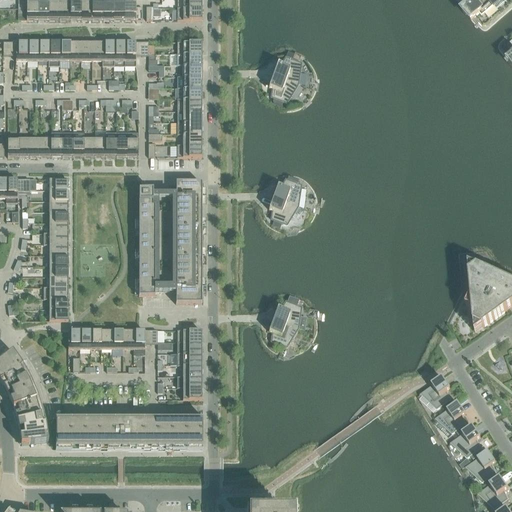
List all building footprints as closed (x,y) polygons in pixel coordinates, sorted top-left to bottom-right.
[(92,23),(103,23),(103,0),(102,0),(102,4),(92,4),(92,23)] [(103,0),(103,23),(114,23),(114,0),(103,0)] [(114,0),(114,23),(125,23),(125,4),(114,4),(114,0)] [(177,10),(177,11),(202,11),(201,0),(177,0),(183,0),(183,10),(177,10)] [(470,4),(478,14),(481,17),(494,6),(488,0),(468,0),(467,1),(470,4)] [(26,23),(37,23),(37,4),(26,4),(26,23)] [(37,23),(48,23),(48,4),(37,4),(37,23)] [(48,23),(59,23),(59,4),(48,4),(48,23)] [(59,23),(70,23),(70,4),(59,4),(59,23)] [(70,23),(81,23),(81,4),(70,4),(70,23)] [(81,23),(92,23),(92,4),(81,4),(81,23)] [(125,4),(125,23),(136,23),(142,23),(142,9),(136,9),(136,4),(125,4)] [(478,14),(470,4),(462,11),(471,21),(478,14)] [(202,11),(177,11),(177,23),(202,23),(202,11)] [(16,64),(27,64),(27,44),(16,44),(16,58),(16,64)] [(27,64),(38,64),(38,44),(27,44),(27,64)] [(38,64),(49,64),(49,44),(38,44),(38,64)] [(59,69),(59,64),(59,44),(49,44),(49,64),(49,69),(59,69)] [(59,64),(70,64),(70,44),(59,44),(59,64)] [(70,64),(81,64),(81,44),(70,44),(70,64)] [(81,64),(92,64),(92,44),(81,44),(81,64)] [(102,69),(103,69),(103,44),(92,44),(92,64),(102,64),(102,69)] [(103,44),(103,69),(114,69),(114,44),(103,44)] [(125,44),(114,44),(114,69),(125,69),(125,64),(125,44)] [(142,44),(125,44),(125,64),(125,69),(136,69),(136,58),(142,58),(142,44)] [(177,44),(177,56),(202,56),(202,44),(177,44)] [(292,62),(294,56),(287,54),(286,56),(285,60),(292,62)] [(177,67),(183,67),(202,68),(202,62),(203,62),(203,57),(202,57),(202,56),(177,56),(177,67)] [(277,66),(273,78),(298,87),(303,89),(305,76),(299,75),(301,65),(292,62),(285,60),(281,67),(277,66)] [(183,67),(183,79),(202,79),(202,68),(183,67)] [(298,87),(273,78),(269,90),(272,91),(271,99),(274,100),(283,104),(286,105),(298,87)] [(202,79),(183,79),(177,79),(177,91),(183,91),(202,91),(202,79)] [(177,101),(177,102),(202,102),(202,91),(183,91),(183,101),(177,101)] [(177,102),(177,114),(202,114),(202,107),(203,107),(203,103),(202,103),(202,102),(177,102)] [(177,114),(177,125),(202,125),(202,114),(177,114)] [(153,125),(148,125),(148,137),(153,137),(158,137),(158,131),(153,131),(153,125)] [(177,125),(177,137),(202,137),(202,125),(177,125)] [(51,160),(62,160),(62,135),(51,135),(51,141),(51,160)] [(62,160),(73,160),(73,141),(73,135),(62,135),(62,160)] [(117,160),(127,160),(127,141),(127,135),(116,135),(116,141),(117,141),(117,160)] [(177,147),(177,148),(202,148),(202,137),(177,137),(183,137),(183,147),(177,147)] [(7,160),(18,160),(18,141),(7,141),(7,160)] [(18,160),(29,160),(29,141),(18,141),(18,160)] [(29,160),(40,160),(40,141),(29,141),(29,160)] [(40,160),(51,160),(51,141),(40,141),(40,160)] [(73,160),(84,160),(84,141),(73,141),(73,160)] [(84,160),(95,160),(95,141),(84,141),(84,160)] [(95,160),(106,160),(106,141),(95,141),(95,160)] [(106,160),(117,160),(117,141),(106,141),(106,160)] [(127,141),(127,160),(138,160),(138,141),(127,141)] [(202,148),(177,148),(177,160),(202,160),(202,153),(203,153),(203,148),(202,148)] [(287,182),(285,182),(281,189),(277,188),(273,200),(298,209),(301,187),(298,186),(299,182),(289,179),(287,182)] [(23,182),(6,182),(6,200),(17,200),(17,195),(23,195),(23,182)] [(49,182),(49,193),(68,193),(68,182),(49,182)] [(139,298),(143,298),(155,298),(155,295),(176,295),(176,306),(202,306),(202,185),(176,185),(176,200),(153,200),(153,192),(139,192),(139,298)] [(49,193),(49,204),(68,204),(68,193),(49,193)] [(298,209),(273,200),(269,212),(272,213),(271,221),(274,222),(279,224),(282,225),(287,227),(298,209)] [(49,204),(49,214),(68,214),(68,204),(49,204)] [(49,214),(49,225),(68,225),(68,214),(49,214)] [(43,235),(43,236),(68,236),(68,225),(49,225),(49,235),(43,235)] [(43,236),(43,247),(68,247),(68,236),(43,236)] [(49,247),(49,258),(68,258),(68,247),(43,247),(49,247)] [(49,258),(49,269),(68,269),(68,258),(49,258)] [(474,325),(483,329),(511,308),(511,307),(511,304),(511,284),(468,265),(474,325)] [(49,269),(49,280),(68,280),(68,269),(49,269)] [(43,290),(68,290),(68,280),(49,280),(49,290),(43,290)] [(43,290),(43,301),(68,301),(68,290),(43,290)] [(289,299),(287,305),(285,304),(281,311),(277,310),(273,322),(298,331),(301,310),(296,308),(298,302),(289,299)] [(49,302),(49,312),(68,312),(68,301),(43,301),(43,302),(49,302)] [(68,312),(49,312),(49,323),(68,323),(68,312)] [(298,331),(273,322),(269,334),(273,335),(271,343),(286,349),(298,331)] [(68,352),(79,352),(79,333),(68,333),(68,352)] [(79,352),(90,352),(90,333),(79,333),(79,352)] [(90,352),(101,352),(101,333),(90,333),(90,352)] [(101,333),(101,352),(112,352),(112,333),(101,333)] [(123,333),(112,333),(112,352),(123,352),(123,333)] [(134,333),(123,333),(123,352),(134,352),(134,333)] [(157,333),(134,333),(134,352),(145,352),(145,346),(157,346),(157,333)] [(177,333),(177,344),(202,344),(202,333),(177,333)] [(177,355),(177,356),(202,356),(202,350),(203,350),(203,345),(202,345),(202,344),(177,344),(177,345),(182,345),(182,355),(177,355)] [(23,368),(12,353),(0,361),(0,382),(7,395),(13,409),(17,424),(19,431),(21,447),(30,446),(48,445),(45,426),(43,417),(38,400),(31,384),(23,368)] [(177,356),(177,368),(202,367),(202,356),(177,356)] [(182,368),(182,379),(202,379),(202,367),(177,368),(182,368)] [(177,390),(182,391),(202,391),(202,379),(182,379),(177,379),(177,390)] [(421,396),(437,411),(450,401),(447,394),(451,391),(443,380),(421,396)] [(202,391),(182,391),(182,402),(202,402),(202,396),(203,396),(203,391),(202,391)] [(458,404),(436,420),(452,435),(465,426),(462,418),(466,415),(458,404)] [(114,429),(99,429),(75,429),(75,424),(60,424),(56,424),(56,446),(56,449),(201,450),(201,446),(202,446),(202,424),(182,424),(182,429),(129,429),(129,427),(114,427),(114,429)] [(451,445),(452,445),(467,460),(480,450),(477,442),(481,440),(473,429),(451,445)] [(466,469),(467,470),(482,484),(496,475),(492,467),(496,464),(488,453),(466,469)] [(479,495),(495,511),(503,505),(506,502),(508,501),(504,493),(508,490),(501,480),(479,495)]
